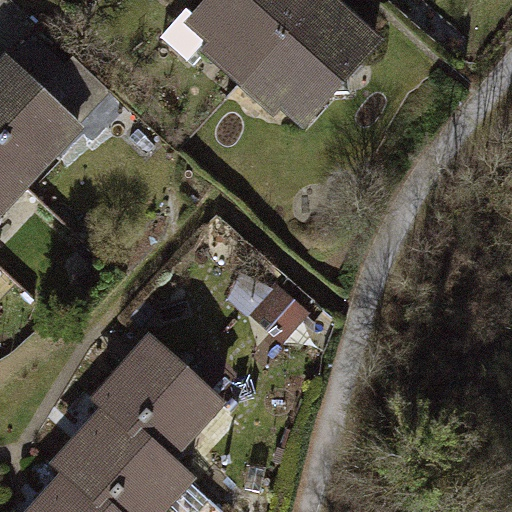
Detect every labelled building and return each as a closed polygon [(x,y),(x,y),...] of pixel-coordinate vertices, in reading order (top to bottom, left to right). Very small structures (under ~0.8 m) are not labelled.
[(150,0),(165,13),(176,0),(150,0)] [(320,13),(304,0),(217,0),(178,44),(242,101),(320,13)] [(378,64),(320,13),(242,101),(300,152),(378,64)] [(0,194),(17,210),(70,150),(0,87),(0,194)] [(0,229),(17,210),(0,194),(0,229)] [(110,407),(179,467),(235,404),(157,334),(100,398),(110,407)] [(110,407),(62,462),(71,470),(118,511),(174,511),(199,485),(179,467),(110,407)] [(118,511),(71,470),(33,511),(118,511)]
